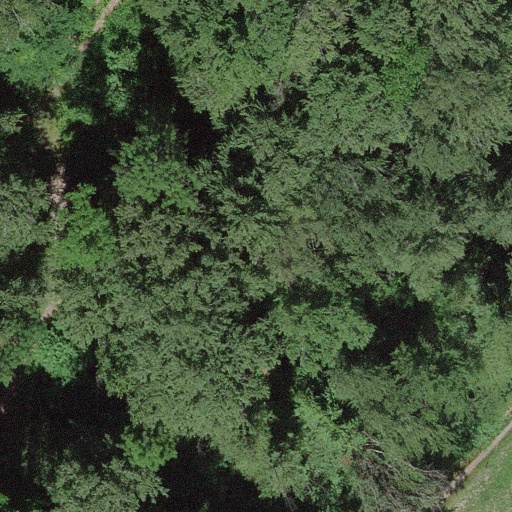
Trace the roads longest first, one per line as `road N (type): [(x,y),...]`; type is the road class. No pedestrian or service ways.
road 1 (track): [(0,466),(52,380),(77,289),(65,213),(0,165)]
road 2 (track): [(7,166),(36,107),(124,0)]
road 3 (track): [(418,511),(511,415)]
